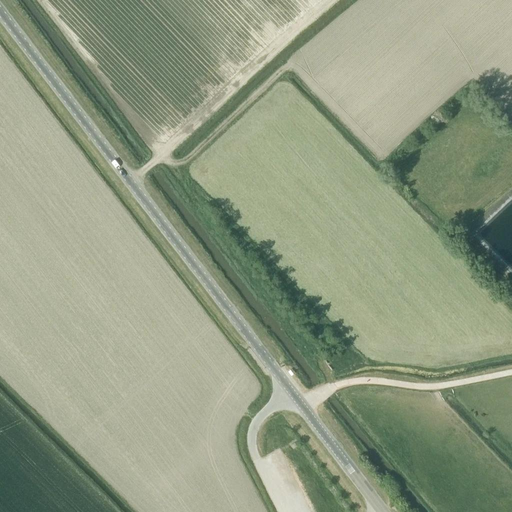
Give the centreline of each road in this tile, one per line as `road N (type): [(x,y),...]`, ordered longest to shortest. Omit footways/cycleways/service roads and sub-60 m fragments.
road 1 (secondary): [(303,408),(0,9)]
road 2 (unknown): [(131,181),(334,0)]
road 3 (residential): [(303,408),(354,381),(437,386),(511,371)]
road 4 (secondary): [(384,511),(303,408)]
